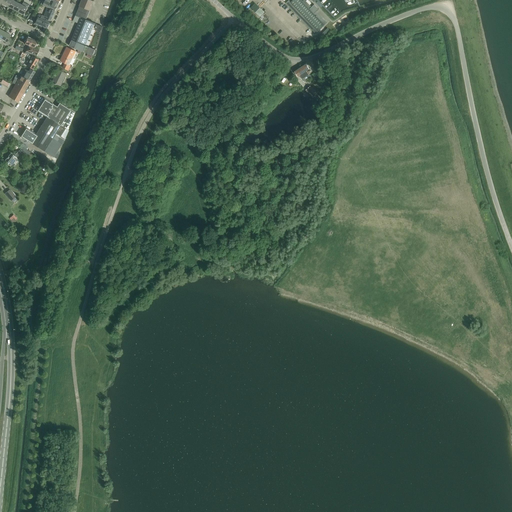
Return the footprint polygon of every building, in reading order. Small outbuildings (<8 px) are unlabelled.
[(13,0),(11,0),(8,6),(13,9),(17,2),(13,0)] [(41,0),(40,3),(51,9),(55,11),(59,4),(61,0),(45,0),(45,2),(41,0)] [(79,24),(70,46),(93,55),(95,49),(86,46),(95,24),(86,20),(90,10),(94,1),(90,0),(81,0),(80,6),(76,16),(73,21),(79,24)] [(292,0),(290,2),(289,0),(286,3),(311,29),(315,34),(317,33),(327,23),(316,12),(319,9),(314,5),(311,7),(304,0),(292,0)] [(17,2),(13,9),(19,12),(23,5),(17,2)] [(256,2),(251,7),(260,16),(265,11),(256,2)] [(23,5),(19,12),(24,15),(28,8),(23,5)] [(42,15),(41,18),(49,23),(51,20),(51,21),(56,11),(55,11),(51,9),(50,10),(47,9),(44,16),(42,15)] [(36,24),(40,26),(48,29),(50,23),(49,23),(41,18),(40,18),(39,17),(36,24)] [(328,29),(319,36),(321,39),(330,32),(328,29)] [(5,32),(1,40),(6,43),(6,44),(8,45),(9,44),(11,40),(9,38),(10,35),(5,32)] [(36,44),(37,41),(31,38),(28,37),(25,44),(34,47),(35,47),(37,44),(36,44)] [(30,52),(37,55),(39,50),(29,46),(25,53),(29,55),(30,52)] [(61,61),(65,63),(62,68),(69,71),(71,66),(70,65),(76,52),(67,47),(61,61)] [(33,69),(38,60),(32,57),(29,56),(28,58),(29,58),(27,62),(28,63),(27,64),(28,64),(27,66),(33,69)] [(306,70),(308,69),(305,64),(295,71),(297,76),(298,75),(299,76),(300,76),(301,78),(308,74),(306,70)] [(8,96),(19,102),(31,81),(30,81),(32,77),(35,72),(30,69),(29,72),(25,70),(24,72),(22,76),(21,75),(20,77),(16,75),(14,78),(15,79),(13,83),(15,84),(8,96)] [(61,86),(67,74),(59,69),(52,82),(57,84),(61,86)] [(312,96),(317,92),(310,85),(306,89),(312,96)] [(47,117),(39,130),(61,145),(62,143),(61,143),(63,140),(64,140),(68,130),(65,129),(60,126),(70,110),(59,103),(57,107),(44,99),(37,111),(47,117)] [(54,157),(61,145),(39,130),(36,134),(27,129),(25,129),(21,137),(31,143),(54,157)] [(13,164),(16,159),(17,160),(19,158),(21,155),(22,156),(24,153),(20,149),(15,155),(14,156),(11,153),(4,161),(11,166),(12,167),(14,165),(13,164)] [(10,189),(5,193),(11,201),(16,197),(10,189)]
